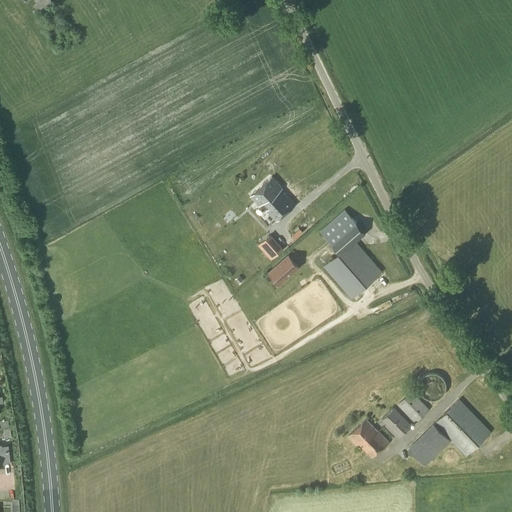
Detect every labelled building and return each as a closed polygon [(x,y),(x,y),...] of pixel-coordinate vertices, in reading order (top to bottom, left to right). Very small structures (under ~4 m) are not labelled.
[(42,12),(53,3),(51,0),(34,0),(34,1),(35,3),(32,5),(35,9),(32,11),(36,16),(42,11),(42,12)] [(272,177),(251,196),(257,204),(260,206),(261,205),(265,208),(284,190),(282,188),(272,177)] [(284,190),(265,208),(267,211),(276,221),(295,205),(286,195),(287,194),(284,190)] [(352,298),(382,272),(355,242),(365,233),(345,210),(320,231),(339,253),(324,266),(352,298)] [(271,231),(259,242),(272,257),(285,246),(271,231)] [(365,235),(359,240),(363,245),(369,240),(365,235)] [(268,273),(278,285),(299,267),(288,255),(268,273)] [(415,422),(429,409),(411,391),(398,404),(415,422)] [(466,455),(490,432),(459,400),(435,423),(445,433),(443,434),(434,424),(409,448),(426,465),(450,441),(451,442),(452,440),(466,455)] [(400,438),(412,426),(394,408),(382,420),(400,438)] [(372,458),(389,443),(366,419),(348,436),(356,446),(358,444),(372,458)] [(1,445),(0,444),(0,463),(10,463),(8,445),(7,445),(7,447),(1,448),(1,446),(1,445)] [(337,473),(352,470),(350,462),(335,464),(337,473)] [(364,469),(355,474),(357,479),(366,475),(364,469)] [(353,475),(344,480),(346,484),(355,480),(353,475)]
